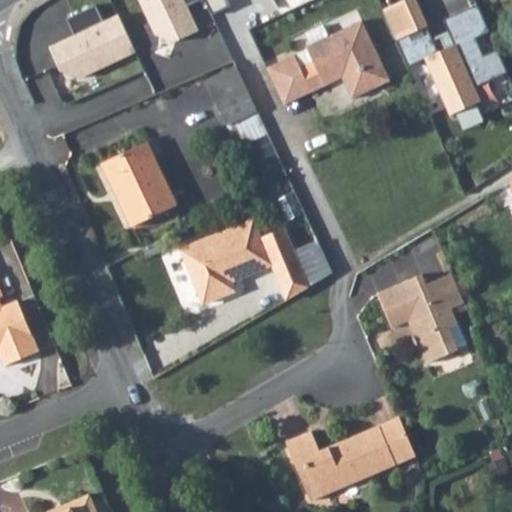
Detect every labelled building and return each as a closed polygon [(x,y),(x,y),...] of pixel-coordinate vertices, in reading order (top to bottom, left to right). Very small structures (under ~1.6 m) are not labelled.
[(141,0),(156,30),(176,41),(199,30),(187,4),(196,0),(141,0)] [(418,0),(416,0),(390,5),(396,31),(424,25),(418,0)] [(96,2),(64,18),(72,35),(48,45),(59,69),(80,76),(136,51),(118,12),(104,18),(96,2)] [(343,77),(353,99),(391,81),(364,21),(307,48),(314,65),(300,70),(295,58),(267,71),(283,105),(343,77)] [(231,119),(257,108),(235,61),(209,73),(231,119)] [(461,107),(485,100),(477,71),(453,78),(461,107)] [(511,160),(497,139),(473,154),(487,177),(511,161),(511,160)] [(172,208),(141,145),(97,166),(128,230),(172,208)] [(256,240),(247,220),(177,255),(200,301),(210,307),(224,300),(227,288),(270,267),(292,256),(279,229),(256,240)] [(453,274),(444,252),(439,255),(446,273),(448,272),(450,276),(453,274)] [(292,256),(270,267),(287,302),(308,289),(292,256)] [(419,275),(374,293),(389,329),(406,321),(425,366),(457,352),(457,351),(466,347),(451,310),(467,305),(453,274),(450,276),(424,285),(419,275)] [(0,283),(0,349),(6,365),(41,350),(20,300),(4,307),(0,297),(5,295),(0,283)] [(308,435),(283,446),(308,506),(417,461),(399,420),(332,449),(337,459),(329,462),(328,458),(320,461),(308,435)] [(58,511),(100,511),(92,493),(71,502),(72,506),(58,511)]
